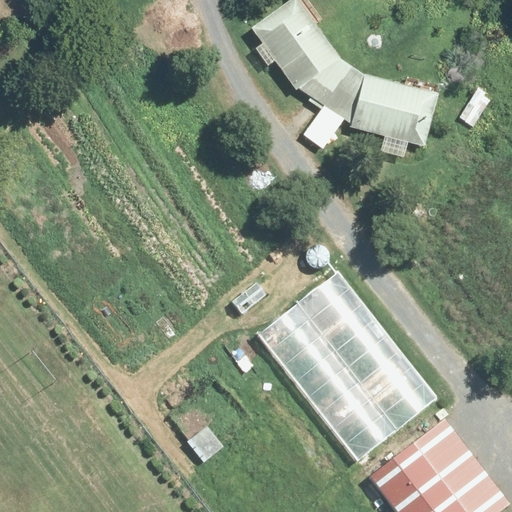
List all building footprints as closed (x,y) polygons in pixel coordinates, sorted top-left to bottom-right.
[(294,0),(290,0),(249,28),(293,93),(347,124),(346,131),(424,147),(435,96),(361,79),(337,63),(294,0)] [(494,105),(472,91),(455,119),(477,132),(494,105)] [(335,263),(251,328),(355,462),(439,398),(335,263)] [(256,274),(228,295),(239,311),(268,289),(256,274)] [(396,439),(381,451),(392,467),(408,455),(396,439)] [(490,473),(447,507),(451,511),(478,511),(505,492),(490,473)]
